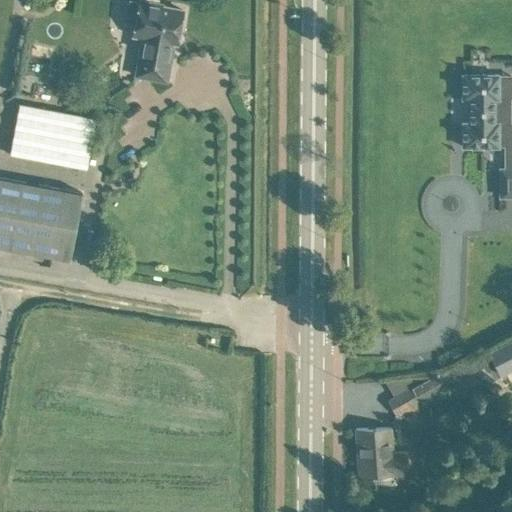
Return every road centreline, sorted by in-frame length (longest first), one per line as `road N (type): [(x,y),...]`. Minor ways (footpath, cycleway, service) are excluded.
road 1 (tertiary): [(309,511),(314,0)]
road 2 (track): [(311,334),(0,280)]
